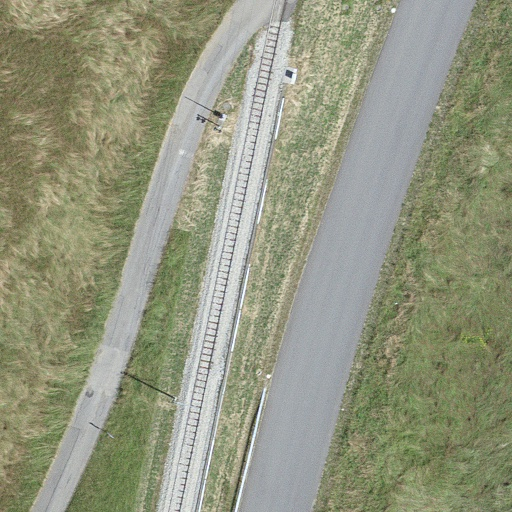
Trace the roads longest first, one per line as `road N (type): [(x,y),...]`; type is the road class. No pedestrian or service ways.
road 1 (residential): [(262,0),(222,51),(193,111),(110,362),(48,511)]
road 2 (tertiary): [(273,511),(345,252),(438,0)]
